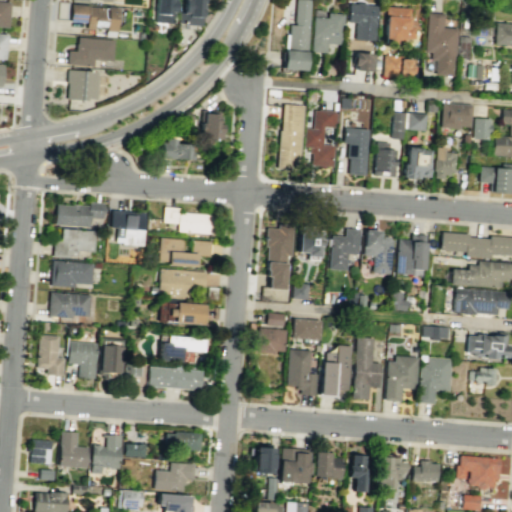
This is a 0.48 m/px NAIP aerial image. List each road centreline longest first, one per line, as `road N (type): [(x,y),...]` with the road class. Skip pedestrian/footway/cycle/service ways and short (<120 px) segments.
road 1 (residential): [(511,438),(0,398)]
road 2 (residential): [(221,511),(251,99),(243,83)]
road 3 (residential): [(111,164),(111,185),(511,213)]
road 4 (residential): [(0,511),(31,133)]
road 5 (secondary): [(232,0),(197,57),(117,113)]
road 6 (residential): [(31,133),(41,0)]
road 7 (secondary): [(126,131),(184,95),(227,51)]
